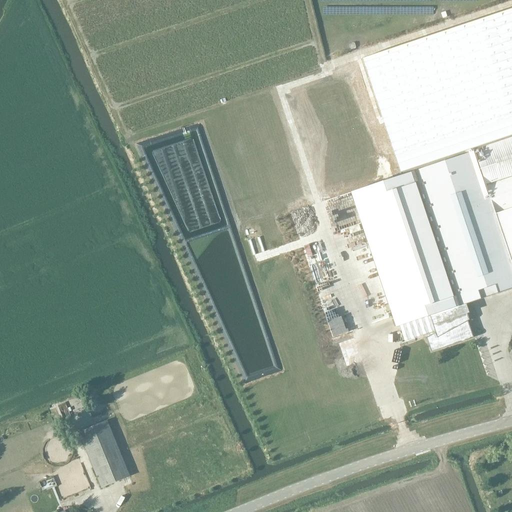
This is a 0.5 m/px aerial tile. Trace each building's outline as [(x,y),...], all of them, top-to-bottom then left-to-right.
[(511,138),(511,8),(362,59),(401,176),(473,152),(511,138)] [(485,186),(511,176),(511,138),(473,152),(485,186)] [(473,152),(401,176),(351,192),(396,327),(430,315),(458,306),(511,288),(511,267),(485,186),(473,152)] [(511,176),(485,186),(494,214),(511,208),(511,176)] [(511,208),(494,214),(511,267),(511,208)] [(465,304),(458,306),(430,315),(436,332),(424,338),(425,339),(427,338),(431,351),(473,337),(465,313),(468,312),(465,304)] [(101,488),(129,476),(106,420),(78,432),(101,488)]
